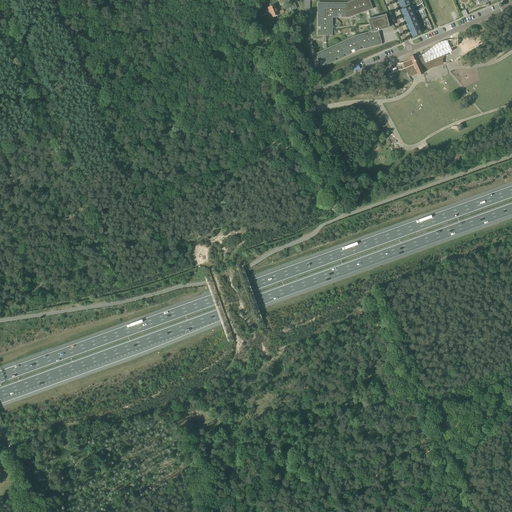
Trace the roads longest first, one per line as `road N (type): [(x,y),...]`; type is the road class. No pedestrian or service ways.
road 1 (motorway): [(0,394),(511,208)]
road 2 (motorway): [(511,191),(0,377)]
road 3 (track): [(444,467),(369,292)]
road 4 (track): [(511,395),(405,511)]
road 5 (track): [(210,511),(159,388)]
